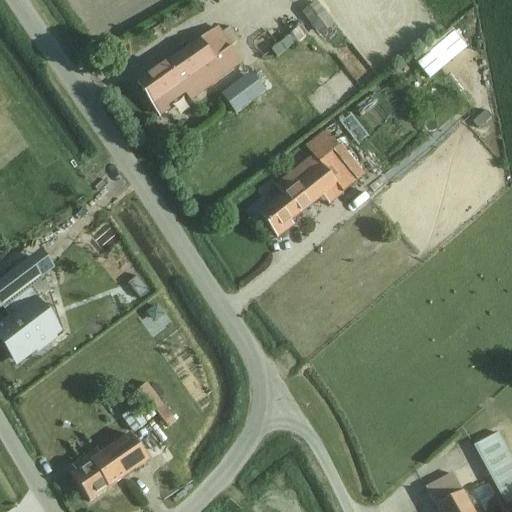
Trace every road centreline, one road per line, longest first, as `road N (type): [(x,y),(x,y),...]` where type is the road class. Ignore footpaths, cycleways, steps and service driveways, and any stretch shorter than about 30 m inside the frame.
road 1 (unclassified): [(281,397),(13,0)]
road 2 (unclassified): [(187,511),(281,397)]
road 3 (unclassified): [(347,511),(281,397)]
